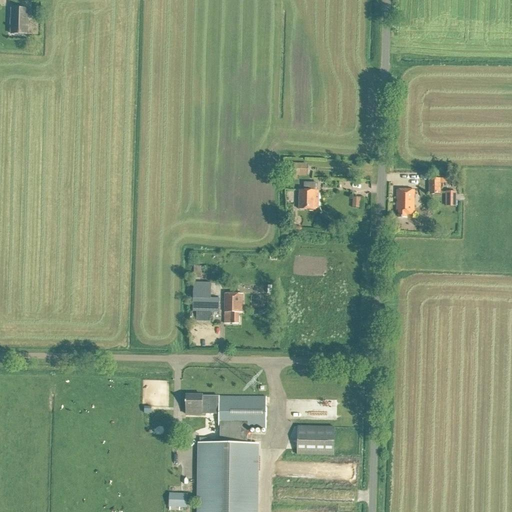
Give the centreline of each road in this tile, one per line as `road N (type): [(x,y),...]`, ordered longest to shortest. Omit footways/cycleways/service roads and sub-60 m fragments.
road 1 (unclassified): [(370,364),(0,357)]
road 2 (unclassified): [(370,364),(382,0)]
road 3 (unclassified): [(368,511),(370,364)]
